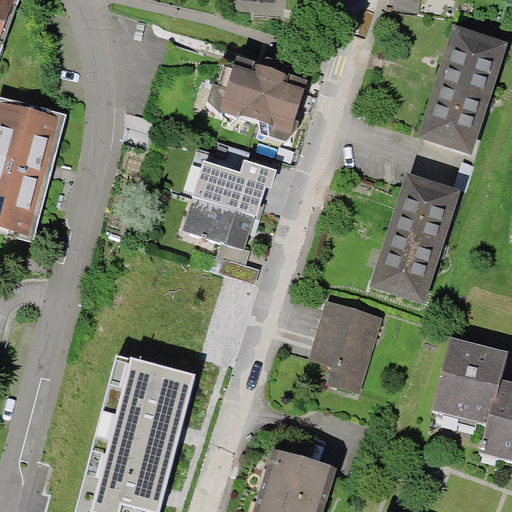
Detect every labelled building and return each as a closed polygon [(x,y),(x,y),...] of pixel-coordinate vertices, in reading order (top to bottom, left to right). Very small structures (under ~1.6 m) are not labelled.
[(0,0),(0,53),(19,0),(0,0)] [(508,43),(453,25),(417,137),(472,155),(508,43)] [(237,55),(235,64),(253,70),(256,63),(256,62),(237,55)] [(253,70),(235,64),(226,88),(219,110),(238,117),(239,115),(259,122),(272,126),(272,127),(290,133),(295,120),(305,88),(286,82),(289,74),(256,63),(253,70)] [(289,73),(289,74),(286,82),(305,88),(308,80),(289,73)] [(219,110),(226,88),(213,83),(207,101),(219,110)] [(66,115),(0,96),(0,233),(33,242),(51,173),(66,115)] [(230,124),(238,117),(219,110),(230,124)] [(299,121),(295,120),(290,133),(272,127),(272,126),(259,122),(260,133),(286,142),(296,130),(299,121)] [(204,160),(192,196),(255,216),(257,216),(259,209),(261,203),(266,186),(271,188),(276,170),(245,160),(241,172),(204,160)] [(424,304),(461,189),(406,172),(369,286),(424,304)] [(255,216),(192,196),(182,230),(244,250),(249,234),(252,224),(255,216)] [(265,204),(261,203),(259,209),(257,216),(261,218),(265,204)] [(255,236),(261,218),(257,216),(255,216),(252,224),(249,234),(255,236)] [(308,361),(331,367),(326,385),(359,393),(383,318),(327,301),(314,342),(308,361)] [(501,380),(508,351),(450,337),(431,410),(487,424),(493,400),(496,400),(501,380)] [(130,359),(117,355),(75,511),(159,511),(164,495),(181,431),(196,374),(131,357),(130,359)] [(511,382),(501,380),(496,400),(493,400),(487,424),(480,452),(511,460),(511,382)] [(322,511),(337,468),(274,448),(253,511),(322,511)]
